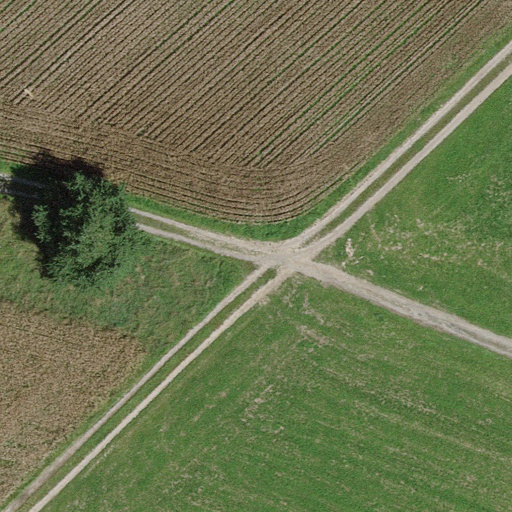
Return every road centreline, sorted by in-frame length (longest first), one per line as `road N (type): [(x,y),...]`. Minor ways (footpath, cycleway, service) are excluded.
road 1 (track): [(0,185),(289,268),(511,68)]
road 2 (track): [(41,511),(108,435),(289,268),(511,353)]
